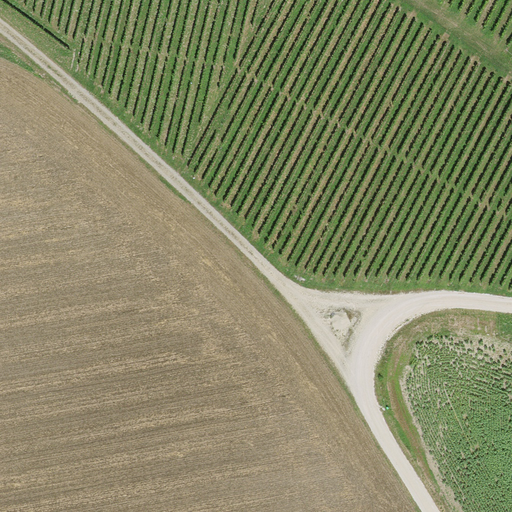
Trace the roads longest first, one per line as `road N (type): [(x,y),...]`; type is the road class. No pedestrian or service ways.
road 1 (track): [(361,381),(290,288),(0,25)]
road 2 (track): [(511,306),(443,300),(397,307),(364,345),(361,381),(384,439),(443,511)]
